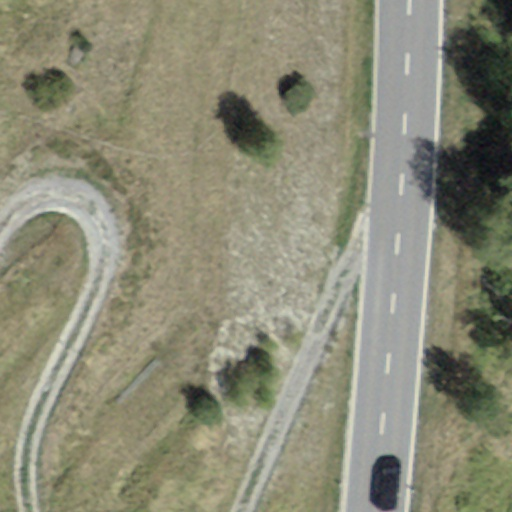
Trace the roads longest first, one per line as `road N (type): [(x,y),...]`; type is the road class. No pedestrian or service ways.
road 1 (secondary): [(407,0),(398,243),(375,511)]
road 2 (track): [(0,232),(23,208),(69,197),(95,208),(111,248),(35,418),(27,446),(31,511)]
road 3 (track): [(239,511),(363,246),(398,243)]
